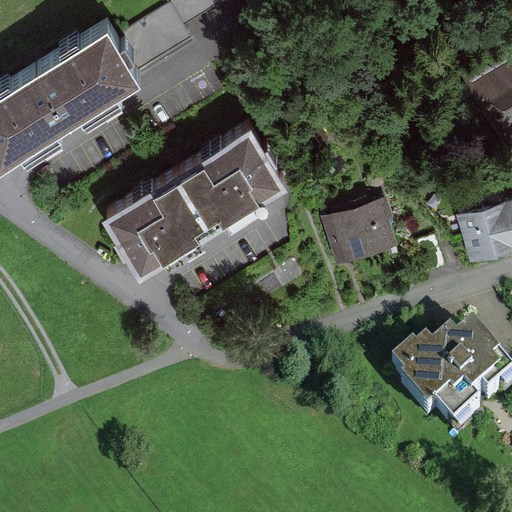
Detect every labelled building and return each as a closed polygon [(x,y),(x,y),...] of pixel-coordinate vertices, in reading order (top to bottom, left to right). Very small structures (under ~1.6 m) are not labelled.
[(109,25),(40,68),(70,117),(139,74),(109,25)] [(511,33),(464,62),(506,133),(511,129),(511,33)] [(40,68),(0,92),(0,158),(1,160),(70,117),(40,68)] [(250,119),(178,163),(211,215),(282,171),(250,119)] [(178,163),(107,207),(140,260),(211,215),(178,163)] [(383,196),(326,213),(339,254),(395,237),(383,196)] [(511,198),(511,196),(462,212),(474,252),(511,240),(511,198)] [(508,375),(474,333),(458,346),(452,338),(433,354),(426,346),(416,354),(414,351),(391,369),(429,415),(439,407),(450,421),(508,375)]
